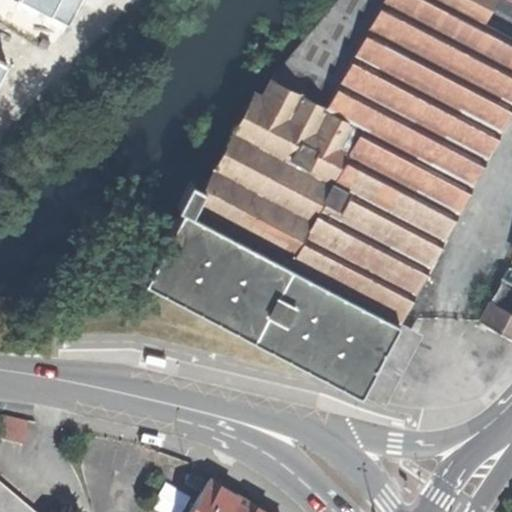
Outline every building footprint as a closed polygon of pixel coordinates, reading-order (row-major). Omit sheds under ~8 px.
[(76,0),(28,0),(66,20),(76,0)] [(334,0),(271,77),(321,103),(375,0),(334,0)] [(375,0),(321,103),(353,120),(344,139),(351,142),(295,250),(296,251),(290,263),(397,318),(511,101),(511,35),(444,0),(375,0)] [(511,0),(444,0),(511,35),(511,0)] [(292,255),(295,250),(351,142),(344,139),(353,120),(321,103),(271,77),(261,96),(253,91),(205,186),(195,204),(292,255)] [(191,179),(178,205),(182,207),(145,280),(252,336),(290,263),(296,251),(295,250),(292,255),(195,204),(205,186),(191,179)] [(290,263),(252,336),(360,391),(361,389),(383,345),(397,318),(290,263)] [(511,281),(504,278),(482,322),(498,330),(511,337),(511,281)] [(398,353),(383,345),(361,389),(373,395),(387,367),(390,369),(398,353)] [(139,358),(139,362),(160,365),(161,357),(146,354),(140,354),(139,358)] [(0,437),(30,441),(33,418),(3,414),(0,437)] [(158,440),(158,436),(137,433),(136,441),(152,443),(157,444),(158,440)] [(255,511),(228,496),(206,483),(189,511),(255,511)] [(0,511),(28,511),(0,487),(0,511)]
